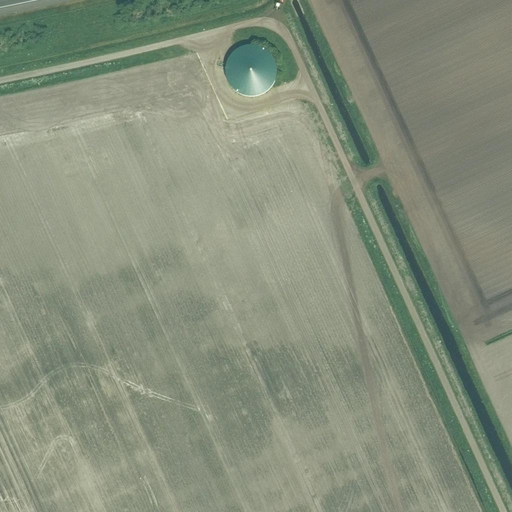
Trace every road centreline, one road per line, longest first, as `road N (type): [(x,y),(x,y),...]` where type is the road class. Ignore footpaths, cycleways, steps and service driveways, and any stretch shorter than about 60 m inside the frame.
road 1 (unclassified): [(503,511),(290,39)]
road 2 (unclassified): [(0,80),(255,21),(290,39)]
